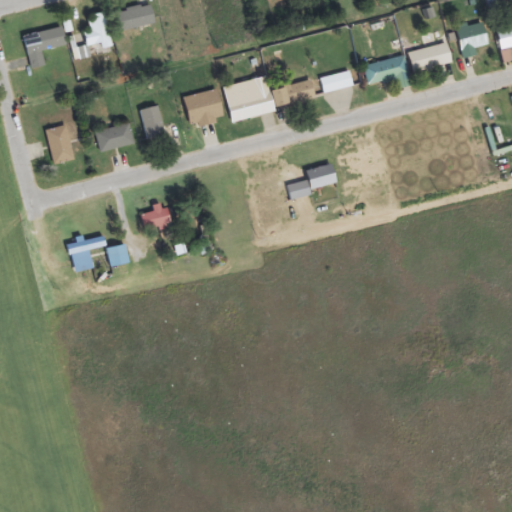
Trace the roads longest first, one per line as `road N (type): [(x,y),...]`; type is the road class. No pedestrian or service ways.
road 1 (residential): [(29,204),(511,77)]
road 2 (residential): [(29,204),(0,82)]
